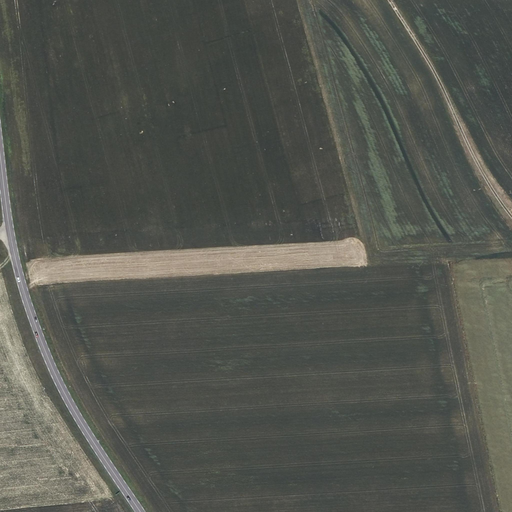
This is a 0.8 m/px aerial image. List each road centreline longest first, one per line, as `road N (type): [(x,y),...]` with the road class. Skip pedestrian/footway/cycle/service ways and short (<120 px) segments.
road 1 (secondary): [(137,511),(42,356),(22,301),(0,168)]
road 2 (track): [(389,0),(487,185),(511,215)]
